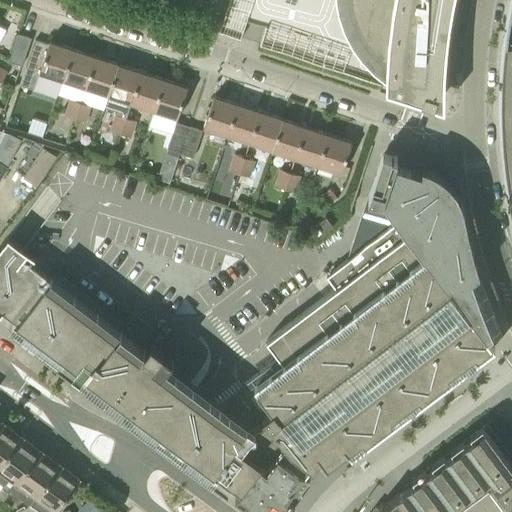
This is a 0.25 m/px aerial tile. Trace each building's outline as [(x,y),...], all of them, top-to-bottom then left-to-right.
[(444,106),(445,105),(445,98),(445,83),(445,68),(446,60),(446,53),(448,38),(450,23),(451,15),(453,1),(453,0),(229,0),(219,30),(241,37),(247,20),(265,26),(259,44),(437,103),(444,106)] [(511,0),(510,12),(508,27),(506,40),(504,54),(504,63),(503,72),(503,78),(502,91),(502,102),(502,113),(502,124),(503,135),(503,140),(504,151),(505,162),(507,174),(509,188),(511,201),(511,205),(511,0)] [(22,65),(31,38),(18,33),(9,60),(22,65)] [(63,78),(73,48),(50,40),(49,43),(35,39),(26,66),(20,83),(34,88),(40,71),(63,78)] [(86,86),(96,55),(73,48),(63,78),(86,86)] [(109,94),(119,63),(96,55),(86,86),(109,94)] [(126,117),(142,71),(119,63),(109,94),(105,105),(117,109),(111,129),(121,132),(126,117)] [(154,109),(164,78),(142,71),(131,101),(154,109)] [(164,78),(154,109),(177,116),(187,86),(164,78)] [(227,133),(238,102),(214,95),(204,126),(227,133)] [(76,116),(81,102),(70,98),(65,112),(76,116)] [(92,106),(81,102),(76,116),(87,120),(92,106)] [(250,141),(260,110),(238,102),(227,133),(250,141)] [(272,149),(283,118),(260,110),(250,141),(272,149)] [(126,117),(121,132),(132,136),(138,120),(126,117)] [(295,156),(306,125),(283,118),(272,149),(295,156)] [(180,152),(189,124),(177,119),(167,148),(180,152)] [(203,129),(189,124),(180,152),(193,157),(203,129)] [(318,164),(329,133),(306,125),(295,156),(318,164)] [(352,141),(329,133),(318,164),(341,172),(352,141)] [(35,141),(32,145),(39,149),(41,145),(35,141)] [(56,155),(43,147),(24,176),(37,184),(56,155)] [(0,161),(6,166),(12,156),(0,149),(0,161)] [(229,168),(239,172),(245,156),(235,152),(229,168)] [(382,155),(349,257),(403,216),(460,296),(489,337),(494,333),(485,312),(482,303),(477,290),(474,282),(473,278),(480,272),(474,251),(469,233),(464,207),(458,194),(450,182),(443,175),(435,170),(425,166),(423,165),(422,166),(424,166),(421,173),(395,164),(398,156),(394,155),(393,159),(382,155)] [(245,156),(239,172),(250,175),(256,160),(245,156)] [(275,183),(285,187),(290,171),(280,167),(275,183)] [(290,171),(285,187),(297,191),(302,175),(290,171)] [(319,234),(333,223),(327,214),(312,225),(319,234)] [(279,441),(316,469),(325,475),(495,346),(496,347),(497,347),(489,337),(460,296),(403,216),(349,257),(328,273),(329,274),(330,273),(339,284),(269,337),(290,365),(262,386),(275,403),(265,411),(268,415),(257,424),(279,441)] [(152,421),(242,490),(279,441),(257,424),(246,432),(217,410),(179,381),(165,370),(175,356),(153,339),(151,342),(57,270),(49,280),(22,259),(30,249),(10,234),(0,247),(0,309),(2,311),(0,313),(0,315),(59,361),(93,387),(108,398),(113,391),(152,421)] [(0,465),(21,436),(2,422),(0,424),(0,465)] [(442,511),(490,476),(511,506),(511,463),(485,428),(407,486),(410,491),(402,497),(399,493),(385,504),(382,502),(374,511),(442,511)] [(21,436),(0,465),(0,481),(2,483),(0,486),(0,497),(4,500),(11,490),(41,450),(21,436)] [(279,441),(242,490),(236,497),(256,511),(262,511),(288,511),(303,494),(300,491),(316,469),(279,441)] [(41,450),(11,490),(23,499),(29,504),(60,465),(41,450)] [(60,465),(29,504),(28,506),(27,507),(25,505),(17,510),(19,511),(21,511),(22,511),(48,511),(51,508),(56,511),(80,479),(60,465)] [(77,509),(79,511),(100,511),(103,510),(89,497),(77,509)]
